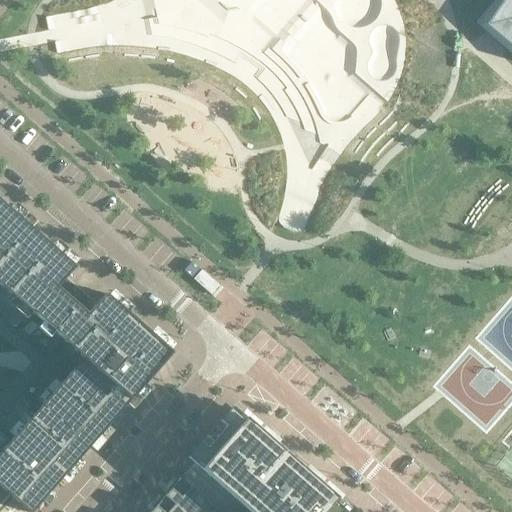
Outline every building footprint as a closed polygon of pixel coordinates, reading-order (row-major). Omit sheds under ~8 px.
[(511,0),(494,0),(475,22),(511,55),(511,0)] [(0,286),(32,315),(33,314),(63,340),(62,341),(65,343),(82,358),(87,362),(81,370),(79,371),(75,376),(70,372),(0,451),(0,487),(6,492),(28,511),(31,511),(131,399),(145,383),(171,353),(104,294),(95,304),(90,299),(65,277),(74,267),(0,202),(0,286)] [(219,287),(191,262),(183,271),(212,295),(219,287)] [(391,376),(375,396),(455,463),(472,443),(391,376)] [(208,446),(193,463),(248,511),(332,511),(341,502),(303,468),(299,473),(273,450),(277,445),(238,411),(208,446)] [(179,479),(163,497),(180,511),(212,511),(214,510),(179,479)] [(180,511),(163,497),(149,511),(180,511)]
